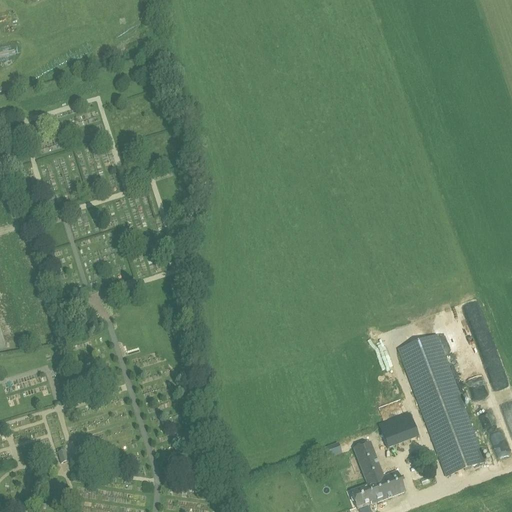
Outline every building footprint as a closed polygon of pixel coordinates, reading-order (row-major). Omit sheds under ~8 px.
[(80,71),(99,65),(95,54),(77,59),(80,71)] [(50,69),(12,77),(14,91),(38,86),(37,83),(52,80),(50,69)] [(445,479),(485,464),(450,369),(438,337),(398,352),(410,384),(445,479)] [(418,439),(409,414),(377,425),(387,451),(418,439)] [(356,509),(371,504),(371,506),(405,493),(397,472),(383,478),(370,443),(353,450),(367,487),(350,493),(356,509)] [(58,454),(60,465),(68,463),(66,452),(58,454)]
